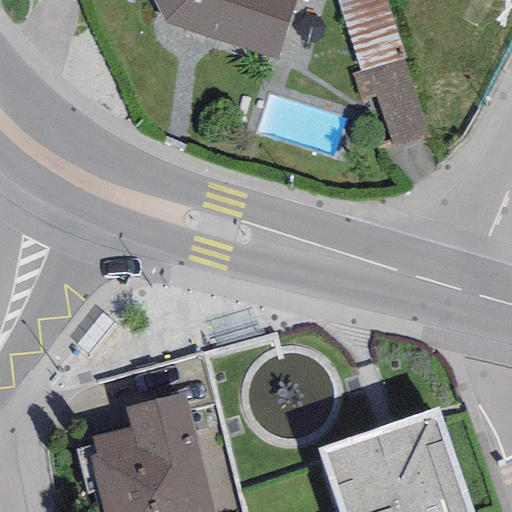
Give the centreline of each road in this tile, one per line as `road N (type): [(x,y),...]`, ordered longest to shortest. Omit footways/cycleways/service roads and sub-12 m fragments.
road 1 (tertiary): [(467,295),(139,201),(61,170)]
road 2 (tertiary): [(61,170),(0,338)]
road 3 (residential): [(467,295),(511,183)]
